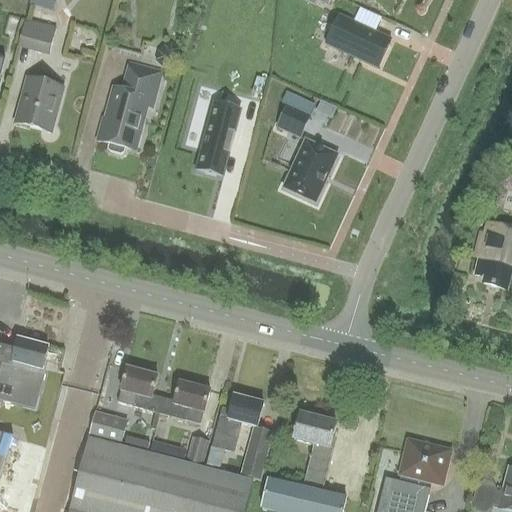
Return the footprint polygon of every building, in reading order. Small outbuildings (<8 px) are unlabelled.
[(30,0),(29,7),(53,14),(57,0),(30,0)] [(252,50),(261,5),(237,0),(233,24),(216,21),(211,42),(252,50)] [(377,70),(391,41),(339,17),(326,46),(377,70)] [(26,21),(19,45),(50,54),(57,29),(26,21)] [(173,45),(164,48),(158,55),(156,62),(163,69),(172,66),(178,60),(180,51),(173,45)] [(136,153),(142,131),(148,110),(153,112),(163,73),(128,64),(121,92),(116,91),(108,122),(104,121),(98,143),(111,146),(110,152),(111,154),(121,157),(124,156),(126,150),(136,153)] [(51,135),(64,90),(29,82),(17,126),(51,135)] [(287,94),(282,106),(288,108),(310,118),(315,107),(287,94)] [(214,104),(195,173),(223,180),(241,111),(214,104)] [(288,108),(278,130),(300,140),(310,118),(288,108)] [(305,142),(283,190),(316,205),(338,157),(305,142)] [(473,260),(479,262),(475,277),(486,280),(484,286),(507,291),(511,271),(511,270),(511,230),(482,223),(473,260)] [(0,480),(13,440),(0,436),(0,402),(1,402),(5,392),(9,378),(25,383),(29,369),(44,373),(49,350),(19,341),(15,353),(0,348),(0,480)] [(122,393),(119,405),(133,409),(161,416),(164,404),(153,401),(159,379),(128,371),(122,393)] [(201,426),(204,415),(206,416),(212,393),(180,385),(174,407),(164,404),(161,416),(201,426)] [(259,430),(264,408),(235,400),(229,422),(221,419),(213,450),(235,456),(243,426),(259,430)] [(127,422),(96,414),(89,440),(121,448),(127,422)] [(323,495),(333,451),(332,450),(337,426),(301,417),(295,442),(315,447),(304,492),(269,483),(263,511),(267,511),(344,511),(347,501),(323,495)] [(253,430),(241,477),(261,483),(274,436),(253,430)] [(207,443),(192,439),(185,466),(200,469),(207,443)] [(71,511),(247,511),(254,485),(89,443),(71,511)] [(400,484),(386,481),(378,511),(426,511),(431,491),(426,490),(428,483),(442,487),(451,454),(410,444),(400,484)] [(493,507),(495,507),(494,510),(504,511),(511,511),(511,470),(510,470),(504,491),(499,490),(498,495),(496,495),(493,488),(486,486),(479,490),(475,506),(477,511),(490,511),(492,510),(493,507)]
